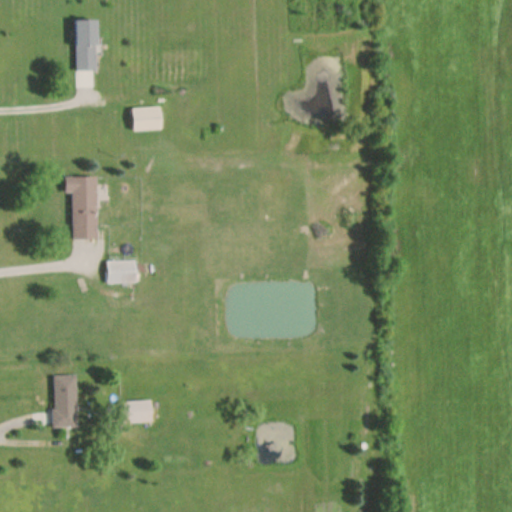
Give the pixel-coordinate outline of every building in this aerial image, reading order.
[(93,71),(93,20),(72,20),(72,71),(93,71)] [(157,130),(157,108),(129,108),(129,130),(157,130)] [(69,195),(69,241),(94,241),(94,177),(61,177),(61,195),(69,195)] [(103,284),(133,284),(133,262),(103,262),(103,284)] [(74,376),(50,376),(50,428),(74,428),(74,376)] [(119,422),(149,422),(149,401),(119,401),(119,422)]
